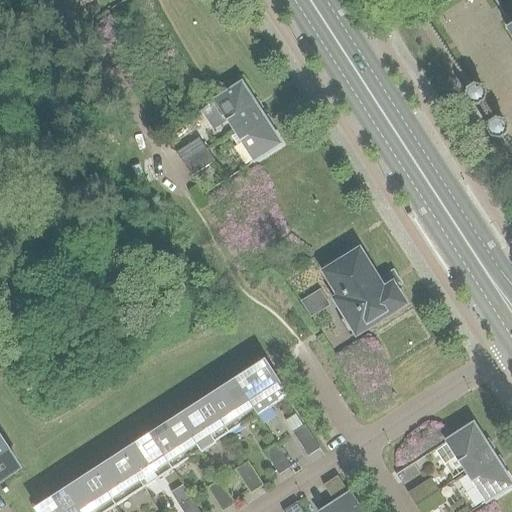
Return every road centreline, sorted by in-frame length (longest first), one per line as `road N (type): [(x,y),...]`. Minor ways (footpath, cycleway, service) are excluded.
road 1 (secondary): [(507,310),(309,0)]
road 2 (residential): [(260,511),(511,352)]
